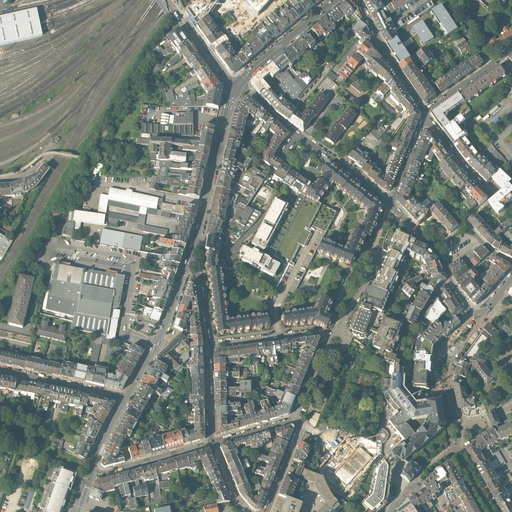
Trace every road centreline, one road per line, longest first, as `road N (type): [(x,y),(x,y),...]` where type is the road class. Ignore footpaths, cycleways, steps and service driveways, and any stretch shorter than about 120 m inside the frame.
road 1 (residential): [(391,203),(235,87)]
road 2 (primary): [(191,255),(235,87)]
road 3 (primary): [(126,399),(191,255)]
road 4 (primary): [(235,87),(338,0)]
road 5 (residential): [(358,0),(425,115)]
road 6 (residential): [(0,369),(126,399)]
road 7 (residential): [(90,472),(213,442)]
road 8 (residential): [(207,345),(313,332),(329,337)]
